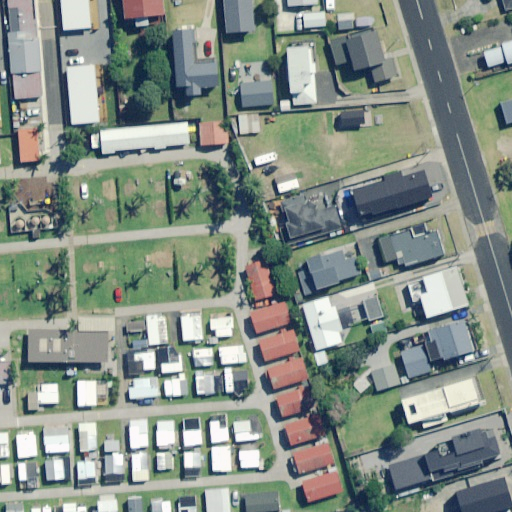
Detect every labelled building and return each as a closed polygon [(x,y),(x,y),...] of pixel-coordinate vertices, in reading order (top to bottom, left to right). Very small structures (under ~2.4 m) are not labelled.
[(46,92),(37,0),(6,0),(15,95),(46,92)] [(70,0),(72,20),(100,18),(98,0),(70,0)] [(166,15),(164,0),(117,0),(120,21),(166,15)] [(221,0),(224,25),(227,25),(228,35),(255,32),(251,0),(221,0)] [(511,10),(511,0),(502,0),(506,12),(511,10)] [(325,28),(324,12),(299,14),(300,30),(325,28)] [(173,32),(176,89),(181,89),(181,98),(202,96),(201,90),(219,89),(217,61),(197,62),(195,31),(173,32)] [(386,67),(375,32),(346,41),(345,37),(327,43),(335,67),(350,62),(353,73),(370,68),(375,84),(397,77),(393,65),(386,67)] [(511,43),(482,53),(487,69),(506,63),(507,66),(511,64),(511,43)] [(311,86),(309,48),(290,49),(292,106),(316,105),(315,86),(311,86)] [(273,106),(272,84),(239,85),(240,108),(273,106)] [(511,124),(511,101),(501,105),(506,126),(511,124)] [(260,134),(259,116),(239,118),(240,135),(260,134)] [(38,125),(18,126),(20,161),(40,160),(38,125)] [(102,135),(105,157),(184,147),(181,125),(102,135)] [(227,125),(199,127),(200,151),(229,149),(227,125)] [(293,137),(293,128),(281,129),(284,158),(293,158),(294,169),(330,165),(327,134),(293,137)] [(413,210),(412,183),(391,184),(391,188),(347,189),(348,212),(413,210)] [(304,194),(277,203),(285,227),(278,230),(283,245),(343,226),(334,200),(317,206),(315,201),(308,204),(304,194)] [(438,234),(427,237),(414,241),(412,232),(379,241),(385,264),(403,259),(405,268),(444,257),(438,234)] [(346,262),(342,252),(324,259),(322,255),(294,264),(306,296),(361,277),(355,258),(346,262)] [(278,296),(267,260),(245,266),(256,303),(278,296)] [(457,269),(407,285),(414,307),(421,305),(426,320),(468,307),(457,269)] [(61,279),(61,270),(40,271),(40,280),(61,279)] [(383,319),(377,298),(364,302),(370,323),(383,319)] [(316,352),(342,345),(339,335),(343,334),(335,306),(331,307),(329,299),(303,307),(316,352)] [(285,304),(251,314),(258,335),(292,325),(285,304)] [(203,341),(200,313),(180,315),(182,342),(203,341)] [(28,329),(28,362),(112,364),(113,318),(75,317),(74,331),(28,329)] [(165,317),(146,318),(149,346),(168,345),(165,317)] [(216,339),(231,338),(231,330),(234,330),(233,320),(210,321),(210,332),(216,331),(216,339)] [(470,345),(463,320),(428,331),(432,344),(399,354),(407,380),(431,373),(428,364),(441,360),(442,363),(479,351),(476,343),(470,345)] [(383,323),(369,327),(372,339),(387,334),(383,323)] [(294,331),(260,341),(266,362),(300,352),(294,331)] [(239,364),(238,349),(220,350),(221,366),(239,364)] [(213,367),(212,351),(193,352),(194,368),(213,367)] [(326,352),(314,356),(318,369),(330,365),(326,352)] [(155,373),(154,353),(127,355),(128,375),(155,373)] [(182,373),(180,357),(170,358),(170,353),(160,354),(162,375),(182,373)] [(299,356),(265,367),(272,388),(306,377),(299,356)] [(0,362),(0,385),(13,384),(12,362),(0,362)] [(399,386),(393,366),(371,374),(377,393),(399,386)] [(214,395),(213,377),(203,378),(203,373),(195,373),(196,395),(214,395)] [(249,392),(247,373),(224,375),(226,394),(249,392)] [(370,386),(362,378),(353,387),(360,395),(370,386)] [(131,400),(159,398),(157,379),(130,382),(131,400)] [(180,381),(164,382),(165,398),(181,397),(180,381)] [(488,405),(481,381),(406,404),(414,428),(424,424),(449,417),(488,405)] [(308,382),(274,392),(280,413),(314,403),(308,382)] [(95,383),(77,383),(77,408),(96,407),(95,383)] [(58,404),(57,386),(38,387),(39,405),(58,404)] [(318,413),(284,423),(290,444),(324,433),(318,413)] [(148,448),(147,422),(128,423),(129,449),(148,448)] [(202,446),(200,422),(182,423),(184,447),(202,446)] [(260,441),(258,422),(233,424),(235,443),(260,441)] [(219,430),(219,423),(210,424),(211,444),(229,443),(228,429),(219,430)] [(97,452),(96,427),(78,428),(80,453),(97,452)] [(69,453),(67,429),(43,431),(45,455),(69,453)] [(174,431),(156,431),(156,447),(175,447),(174,431)] [(491,466),(482,432),(450,442),(455,458),(446,461),(451,478),(491,466)] [(37,457),(35,435),(16,437),(18,459),(37,457)] [(388,449),(391,459),(403,455),(404,459),(431,450),(427,437),(388,449)] [(0,459),(9,459),(8,442),(0,442),(0,459)] [(118,453),(119,443),(104,442),(104,453),(118,453)] [(326,442),(292,452),(299,473),(332,462),(326,442)] [(231,472),(230,449),(211,449),(212,473),(231,472)] [(388,470),(383,450),(357,457),(362,477),(388,470)] [(263,462),(258,462),(258,452),(239,453),(239,470),(258,469),(264,469),(263,462)] [(201,469),(200,453),(183,454),(184,470),(201,469)] [(147,474),(147,455),(132,456),(132,474),(147,474)] [(173,455),(156,456),(156,471),(173,471),(173,455)] [(104,458),(106,476),(124,475),(122,456),(104,458)] [(63,462),(45,463),(46,481),(64,480),(63,462)] [(95,479),(94,463),(77,465),(78,481),(95,479)] [(19,482),(28,481),(29,490),(37,489),(36,481),(35,465),(18,466),(19,482)] [(0,467),(0,485),(10,484),(9,467),(0,467)] [(335,471),(301,481),(307,502),(341,492),(335,471)] [(510,511),(499,477),(462,489),(469,511),(510,511)] [(281,491),(244,494),(245,511),(263,511),(283,510),(281,491)] [(230,511),(229,495),(211,497),(212,507),(206,508),(206,511),(230,511)] [(142,511),(141,499),(126,499),(126,511),(142,511)] [(171,511),(171,502),(163,502),(163,500),(152,500),(152,511),(171,511)] [(100,511),(116,511),(117,511),(114,511),(110,511),(110,503),(100,504),(100,511)]
